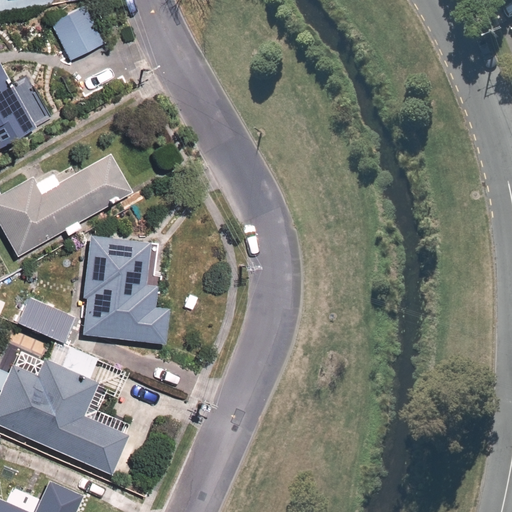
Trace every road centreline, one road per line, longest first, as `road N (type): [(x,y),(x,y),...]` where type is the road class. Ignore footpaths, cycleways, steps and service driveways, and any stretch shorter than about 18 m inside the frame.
road 1 (unclassified): [(190,511),(262,351),(272,306),(269,251),(254,205),(142,0)]
road 2 (residential): [(437,0),(490,118),(511,201)]
